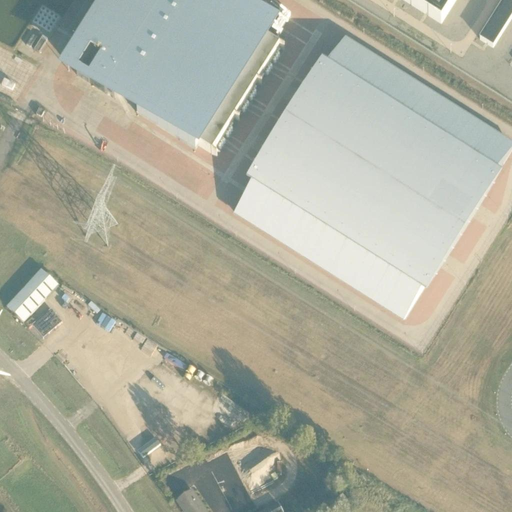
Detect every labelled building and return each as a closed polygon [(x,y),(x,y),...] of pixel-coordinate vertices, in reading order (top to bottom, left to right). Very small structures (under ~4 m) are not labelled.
[(186,0),(177,0),(173,6),(164,0),(117,0),(85,50),(91,54),(77,76),(114,100),(122,88),(144,102),(137,114),(195,151),(198,146),(217,158),(285,50),(266,38),(269,35),(213,0),(208,0),(202,10),(186,0)] [(404,0),(442,24),(456,0),(404,0)] [(511,0),(504,0),(479,40),(492,48),(511,16),(511,0)] [(33,24),(50,35),(59,19),(42,9),(33,24)] [(281,10),(272,27),(283,33),(293,15),(281,10)] [(26,46),(30,49),(36,39),(32,36),(26,46)] [(34,51),(39,54),(46,43),(41,40),(34,51)] [(236,214),(404,321),(511,152),(343,45),(236,214)] [(23,325),(58,288),(41,272),(7,309),(23,325)] [(43,340),(62,324),(51,311),(35,324),(32,327),(43,340)] [(32,327),(35,324),(32,320),(25,325),(29,330),(32,327)] [(67,358),(74,367),(78,364),(71,355),(67,358)] [(193,418),(177,430),(182,436),(197,424),(193,418)] [(179,456),(189,450),(187,446),(176,452),(179,456)] [(176,503),(181,511),(206,511),(192,492),(176,503)]
